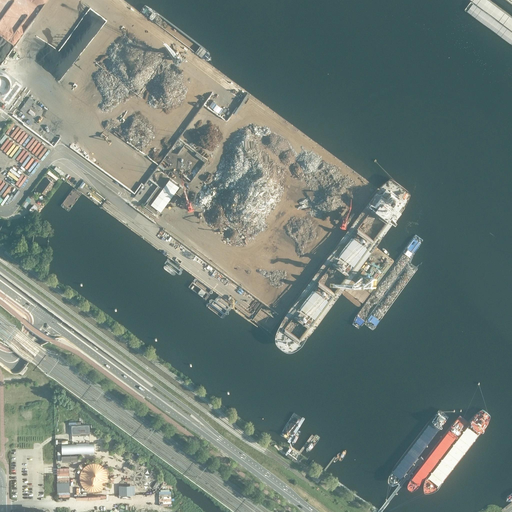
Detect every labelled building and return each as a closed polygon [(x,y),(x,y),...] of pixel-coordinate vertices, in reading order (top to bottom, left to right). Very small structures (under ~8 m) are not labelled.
[(45,194),(53,183),(47,178),(39,189),(45,194)] [(160,211),(179,186),(169,179),(162,188),(158,185),(143,205),(156,214),(159,210),(160,211)] [(78,455),(76,455),(76,454),(94,454),(94,443),(76,443),(76,444),(74,444),(74,443),(61,444),(62,455),(74,455),(62,456),(62,462),(78,461),(78,455)] [(294,458),(297,454),(292,451),(291,450),(287,455),(289,456),(293,459),(294,458)] [(97,464),(80,466),(82,480),(103,477),(103,472),(96,473),(96,475),(94,475),(94,471),(92,471),(92,467),(97,467),(97,464)] [(70,467),(57,467),(58,496),(70,496),(70,467)] [(160,488),(161,481),(156,481),(157,474),(154,474),(155,471),(144,469),(141,487),(150,488),(150,486),(160,488)] [(135,494),(135,484),(120,484),(120,495),(135,494)]
